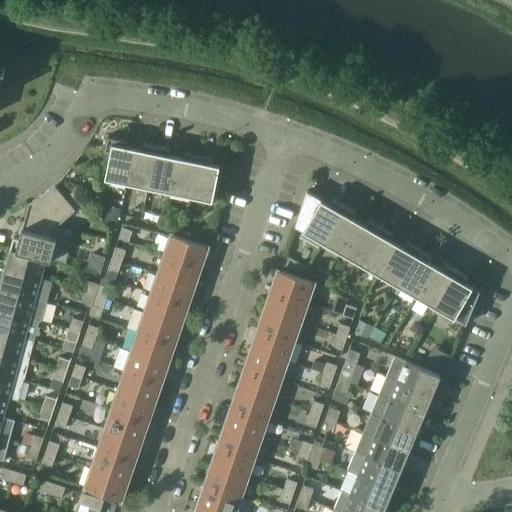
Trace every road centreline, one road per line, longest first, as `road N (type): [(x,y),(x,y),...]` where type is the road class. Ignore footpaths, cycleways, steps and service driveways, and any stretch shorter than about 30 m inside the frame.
road 1 (residential): [(157,511),(281,137)]
road 2 (residential): [(281,137),(113,97),(95,101),(56,151),(0,187)]
road 3 (residential): [(511,254),(281,137)]
road 4 (residential): [(436,492),(511,286)]
